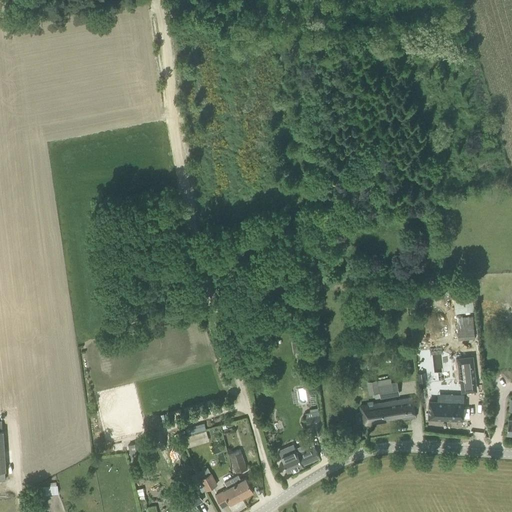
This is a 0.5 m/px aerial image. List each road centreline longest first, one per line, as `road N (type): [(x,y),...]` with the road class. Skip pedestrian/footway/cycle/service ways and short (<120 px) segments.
road 1 (track): [(160,0),(198,255),(278,500)]
road 2 (unclassified): [(261,511),(370,450),(511,454)]
